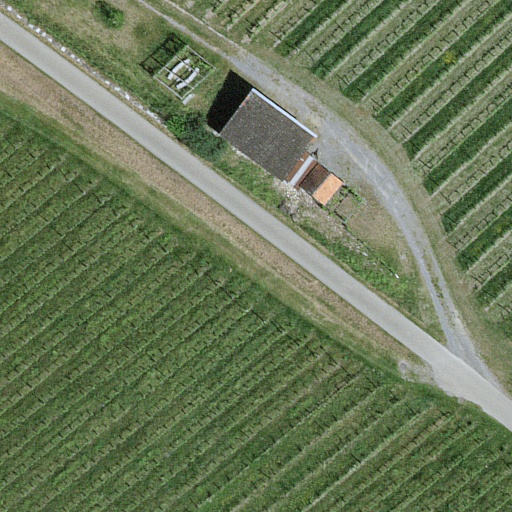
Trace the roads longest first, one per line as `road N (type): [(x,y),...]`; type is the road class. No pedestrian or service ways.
road 1 (track): [(0,27),(511,420)]
road 2 (track): [(151,0),(288,92),(370,162),(423,252),(483,397)]
